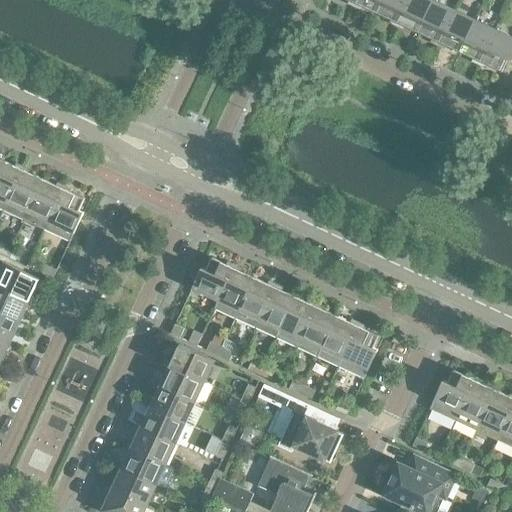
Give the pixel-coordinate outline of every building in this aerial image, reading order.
[(377,14),(383,0),(358,0),(356,4),(377,14)] [(398,23),(408,0),(383,0),(377,14),(398,23)] [(418,33),(433,0),(408,0),(398,23),(418,33)] [(439,42),(454,10),(433,0),(418,33),(439,42)] [(460,52),(475,19),(454,10),(439,42),(460,52)] [(480,62),(495,29),(475,19),(460,52),(480,62)] [(511,61),(511,36),(495,29),(480,62),(502,72),(508,59),(511,62),(511,61)] [(0,208),(3,210),(22,169),(1,159),(0,162),(0,208)] [(24,219),(43,179),(22,169),(3,210),(24,219)] [(44,229),(63,188),(43,179),(24,219),(44,229)] [(85,198),(63,188),(44,229),(70,241),(84,213),(79,211),(85,198)] [(0,253),(6,257),(10,248),(0,243),(0,253)] [(22,253),(10,248),(6,257),(18,262),(22,253)] [(218,300),(233,268),(212,257),(206,270),(202,268),(192,288),(218,300)] [(5,263),(0,272),(0,286),(30,300),(40,279),(5,263)] [(45,264),(41,273),(53,278),(57,270),(45,264)] [(235,318),(254,277),(233,268),(218,300),(214,309),(235,318)] [(256,328),(275,287),(254,277),(235,318),(256,328)] [(0,311),(20,321),(30,300),(0,286),(0,311)] [(276,337),(295,296),(275,287),(256,328),(276,337)] [(297,347),(316,306),(295,296),(276,337),(297,347)] [(318,357),(337,316),(316,306),(297,347),(318,357)] [(0,336),(10,341),(20,321),(0,311),(0,336)] [(338,366),(357,325),(337,316),(318,357),(338,366)] [(171,334),(180,338),(184,329),(175,325),(171,334)] [(379,335),(357,325),(338,366),(364,378),(378,350),(373,348),(379,335)] [(194,330),(188,342),(197,346),(202,334),(194,330)] [(0,361),(1,362),(10,341),(0,336),(0,361)] [(218,355),(222,347),(210,341),(206,350),(218,355)] [(180,344),(170,365),(204,382),(214,360),(180,344)] [(233,352),(222,347),(218,355),(229,361),(233,352)] [(259,374),(263,366),(252,361),(248,369),(259,374)] [(195,402),(204,382),(170,365),(160,386),(195,402)] [(275,371),(263,366),(259,374),(271,380),(275,371)] [(456,421),(475,380),(453,370),(448,382),(443,380),(430,409),(456,421)] [(300,394),(304,385),(293,380),(289,388),(300,394)] [(476,430),(496,390),(475,380),(456,421),(476,430)] [(248,384),(241,399),(249,403),(256,387),(248,384)] [(272,396),(276,389),(265,384),(259,396),(270,402),(272,396)] [(316,390),(304,385),(300,394),(312,399),(316,390)] [(185,423),(195,402),(160,386),(150,407),(185,423)] [(308,417),(313,406),(276,389),(272,396),(286,403),(294,411),(278,446),(292,452),(295,445),(331,462),(344,434),(308,417)] [(497,440),(511,408),(511,397),(496,390),(476,430),(497,440)] [(242,418),(249,403),(241,399),(234,414),(242,418)] [(340,401),(336,410),(347,415),(351,407),(340,401)] [(175,444),(185,423),(150,407),(141,427),(175,444)] [(511,446),(511,408),(497,440),(511,446)] [(229,425),(222,440),(230,444),(237,429),(229,425)] [(166,464),(175,444),(141,427),(131,448),(166,464)] [(413,446),(424,451),(428,443),(417,437),(413,446)] [(223,459),(230,444),(222,440),(215,455),(223,459)] [(156,485),(166,464),(131,448),(121,469),(156,485)] [(459,468),(463,459),(452,454),(448,462),(459,468)] [(312,476),(312,475),(271,456),(257,486),(278,496),(271,511),(273,511),(307,511),(317,492),(316,492),(314,496),(304,491),(311,476),(312,476)] [(387,496),(403,504),(420,511),(438,511),(445,499),(457,474),(418,456),(413,469),(402,464),(387,496)] [(474,464),(463,459),(459,468),(470,473),(474,464)] [(146,506),(156,485),(121,469),(112,489),(146,506)] [(215,469),(208,484),(216,488),(220,478),(223,472),(215,469)] [(254,494),(220,478),(216,488),(212,496),(246,511),(254,494)] [(498,492),(502,484),(491,478),(487,487),(498,492)] [(212,496),(216,488),(208,484),(201,499),(209,503),(212,496)] [(492,490),(479,484),(473,497),(485,503),(486,504),(492,490)] [(511,491),(511,488),(502,484),(498,492),(509,498),(511,491)] [(104,511),(143,511),(146,506),(112,489),(102,511),(104,511)]
